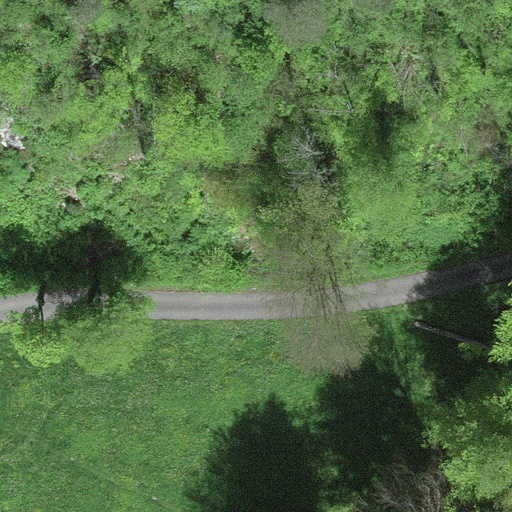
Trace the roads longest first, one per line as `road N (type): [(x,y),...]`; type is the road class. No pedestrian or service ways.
road 1 (unclassified): [(0,312),(305,304),(511,265)]
road 2 (track): [(0,403),(45,435),(108,511)]
